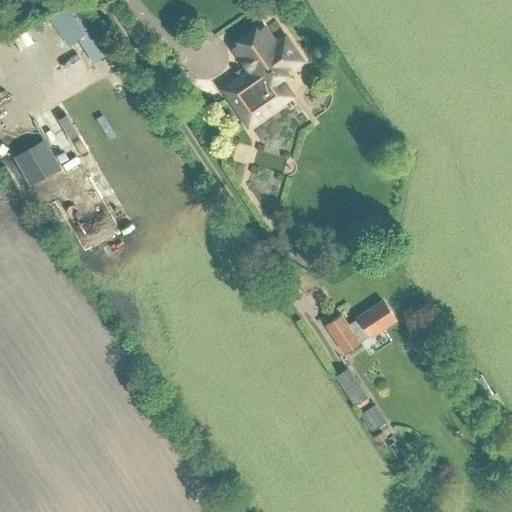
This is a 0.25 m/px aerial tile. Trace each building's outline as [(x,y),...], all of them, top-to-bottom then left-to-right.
[(217,88),(245,129),(293,96),(281,79),(291,72),(289,70),(303,60),(283,31),(273,38),(263,25),(258,29),(254,24),(232,39),(235,44),(228,49),(243,70),(217,88)] [(108,52),(96,34),(87,40),(99,58),(108,52)] [(63,78),(94,61),(86,47),(56,64),(63,78)] [(46,139),(15,156),(31,184),(62,167),(46,139)] [(370,336),(395,319),(383,300),(357,317),(358,318),(348,324),(341,314),(325,324),(344,353),(360,343),(359,342),(369,335),(370,336)] [(375,392),(386,384),(366,356),(355,364),(375,392)] [(333,376),(352,405),(366,397),(346,368),(333,376)] [(371,430),(386,421),(375,404),(360,413),(371,430)]
